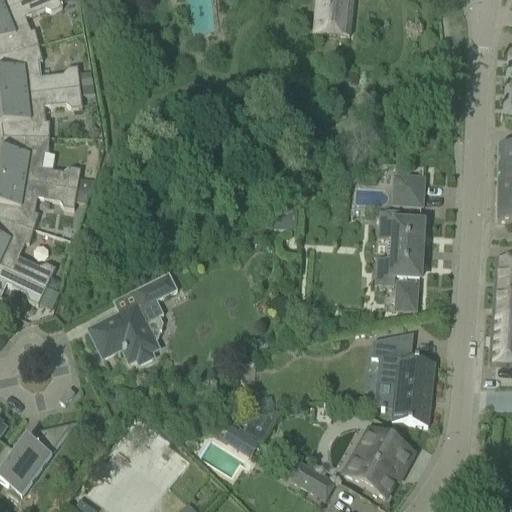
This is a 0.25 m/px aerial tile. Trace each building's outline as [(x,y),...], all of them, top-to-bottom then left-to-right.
[(0,59),(37,50),(34,35),(30,36),(24,21),(44,13),(52,16),(61,12),(56,0),(36,0),(0,15),(0,59)] [(0,0),(0,15),(36,0),(0,0)] [(315,0),(312,37),(348,40),(351,0),(315,0)] [(39,81),(38,66),(41,65),(37,50),(0,59),(0,100),(79,92),(92,90),(90,77),(78,78),(77,71),(66,73),(61,79),(39,81)] [(45,126),(43,111),(65,108),(71,113),(81,112),(80,100),(94,99),(92,90),(79,92),(0,100),(0,126),(2,141),(48,142),(49,126),(45,126)] [(41,173),(44,158),(48,158),(48,142),(2,141),(0,150),(0,181),(76,194),(86,195),(91,196),(94,185),(78,183),(80,173),(70,172),(63,176),(41,173)] [(511,149),(497,150),(496,188),(511,187),(511,149)] [(0,181),(0,223),(33,234),(38,219),(34,217),(37,202),(58,206),(63,212),(73,214),(74,209),(79,210),(85,206),(86,196),(76,194),(0,181)] [(421,184),(401,183),(395,182),(393,209),(420,210),(421,184)] [(511,187),(496,188),(496,226),(511,225),(511,187)] [(421,228),(401,227),(398,226),(398,217),(379,216),(377,244),(387,244),(386,264),(391,265),(390,282),(397,282),(395,314),(412,315),(412,318),(413,318),(415,283),(418,284),(421,228)] [(18,261),(25,247),(28,249),(33,234),(0,223),(0,269),(46,291),(55,272),(45,268),(38,271),(18,261)] [(511,322),(511,262),(495,261),(491,321),(511,322)] [(0,269),(0,308),(2,304),(0,302),(0,298),(5,288),(25,298),(28,305),(37,310),(46,291),(0,269)] [(138,368),(152,362),(149,357),(157,353),(144,328),(162,319),(156,305),(176,295),(168,278),(151,286),(133,295),(140,308),(88,334),(102,362),(121,353),(128,367),(136,363),(138,368)] [(46,293),(38,310),(51,316),(58,299),(46,293)] [(511,322),(491,321),(488,369),(511,370),(511,322)] [(427,431),(433,368),(408,365),(411,339),(372,347),(370,362),(381,363),(377,396),(393,398),(390,428),(427,431)] [(32,438),(18,457),(5,449),(0,456),(0,485),(20,500),(69,431),(79,429),(79,427),(32,438)] [(244,462),(255,450),(229,427),(218,439),(244,462)] [(399,475),(402,476),(412,457),(368,433),(343,479),(384,502),(399,475)] [(299,458),(295,465),(301,468),(305,462),(299,458)] [(300,469),(291,485),(324,505),(334,489),(300,469)]
